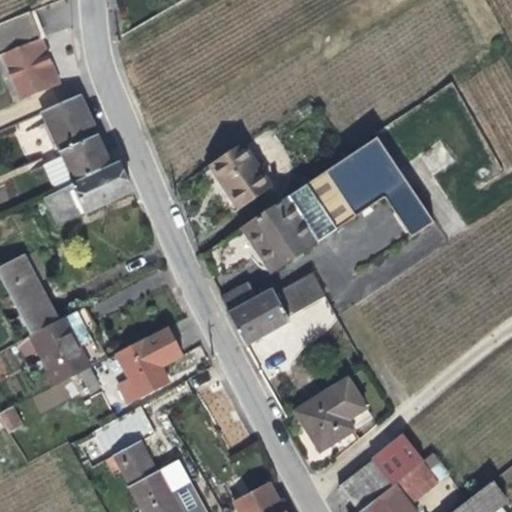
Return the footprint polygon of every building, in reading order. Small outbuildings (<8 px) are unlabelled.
[(51,89),(24,16),(0,25),(0,70),(14,104),(51,89)] [(72,186),(110,167),(81,101),(43,117),(59,155),(72,186)] [(390,197),(404,219),(416,239),(439,225),(426,205),(378,141),(309,186),(336,231),(390,197)] [(245,143),(213,163),(241,208),(272,188),(245,143)] [(54,194),(72,186),(59,155),(41,163),(54,194)] [(130,190),(118,163),(110,167),(72,186),(84,213),(130,190)] [(292,197),(248,224),(275,270),(310,248),(314,245),(336,231),(309,186),(297,194),(292,197)] [(0,267),(0,278),(2,283),(31,336),(58,322),(42,296),(29,271),(22,257),(0,267)] [(222,299),(232,322),(246,343),(280,327),(292,321),(290,316),(329,296),(315,273),(278,291),(275,288),(255,298),(249,286),(222,299)] [(78,311),(58,322),(31,336),(59,385),(83,372),(93,367),(107,359),(78,311)] [(172,325),(120,352),(133,375),(122,381),(132,399),(143,393),(144,396),(174,380),(164,362),(185,352),(172,325)] [(280,327),(246,343),(249,349),(282,332),(280,327)] [(93,367),(83,372),(93,391),(103,385),(93,367)] [(349,379),(295,409),(318,450),(353,429),(347,419),(366,408),(349,379)] [(203,388),(223,447),(245,439),(225,381),(203,388)] [(0,422),(5,433),(23,424),(13,405),(0,411),(0,422)] [(347,419),(353,429),(371,418),(366,408),(347,419)] [(356,511),(360,511),(380,497),(387,492),(410,474),(423,464),(425,462),(405,437),(339,487),(356,511)] [(115,451),(143,505),(146,511),(181,511),(167,484),(164,485),(139,438),(115,451)] [(410,474),(425,494),(437,484),(423,464),(410,474)] [(410,474),(387,492),(394,501),(406,493),(414,502),(425,494),(410,474)] [(236,500),(241,511),(242,511),(285,511),(273,488),(269,482),(236,500)] [(489,511),(478,496),(456,511),(489,511)] [(390,511),(380,497),(360,511),(390,511)]
